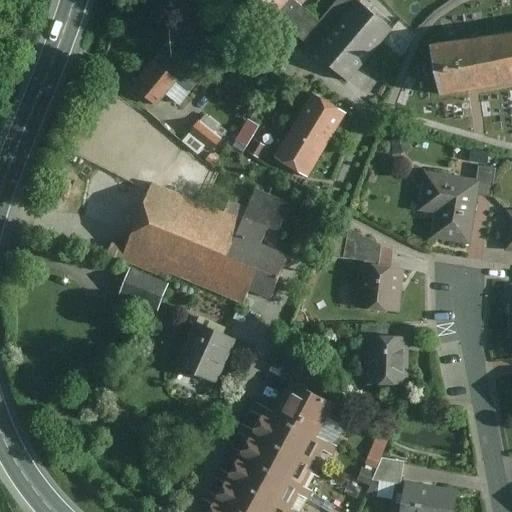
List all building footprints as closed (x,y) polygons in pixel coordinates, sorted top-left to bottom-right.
[(245,0),(342,80),(387,30),(351,0),(336,0),(314,25),(284,1),(285,0),(245,0)] [(511,32),(424,48),(433,98),(511,84),(511,32)] [(129,88),(151,107),(176,77),(154,58),(129,88)] [(309,182),(345,121),(307,98),(271,159),(309,182)] [(210,150),(228,132),(207,111),(189,129),(210,150)] [(268,148),(256,141),(264,127),(249,119),(234,145),(261,160),(268,148)] [(392,158),(410,156),(407,138),(390,141),(392,158)] [(490,156),(468,153),(466,166),(488,169),(490,156)] [(66,201),(85,161),(73,156),(54,195),(66,201)] [(473,198),(490,200),(494,173),(475,171),(473,183),(475,183),(473,198)] [(427,241),(466,246),(473,198),(475,183),(473,183),(421,176),(416,217),(430,218),(427,241)] [(246,290),(273,301),(290,261),(255,246),(261,230),(274,235),(285,208),(247,192),(235,221),(154,188),(127,255),(242,301),(246,290)] [(511,213),(503,213),(501,253),(511,253),(511,213)] [(159,316),(171,288),(125,268),(113,297),(159,316)] [(396,314),(399,271),(357,268),(353,311),(396,314)] [(216,390),(235,345),(191,327),(173,372),(216,390)] [(359,341),(365,341),(387,341),(386,327),(359,327),(359,341)] [(409,340),(387,341),(365,341),(366,386),(409,386),(409,340)] [(277,357),(271,370),(285,377),(291,364),(277,357)] [(327,403),(282,381),(265,416),(310,439),(327,403)] [(336,451),(310,439),(265,416),(252,410),(240,433),(323,473),(326,468),(315,463),(321,450),(333,456),(336,451)] [(321,477),(323,473),(240,433),(229,455),(311,495),(314,490),(303,484),(309,471),(321,477)] [(383,453),(374,449),(367,466),(376,470),(380,460),(383,453)] [(308,500),(311,495),(229,455),(218,477),(288,511),(301,511),(290,506),(296,494),(308,500)] [(401,486),(405,465),(380,460),(376,470),(375,474),(372,482),(401,486)] [(375,474),(361,469),(355,484),(369,490),(372,482),(375,474)] [(288,511),(218,477),(207,499),(232,511),(288,511)] [(450,511),(453,494),(401,486),(397,511),(450,511)] [(232,511),(207,499),(200,511),(232,511)]
